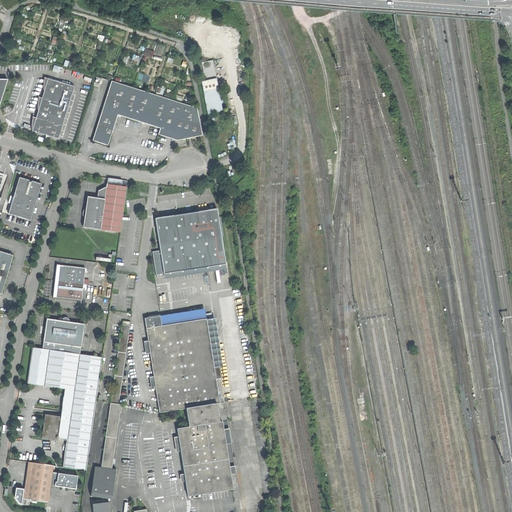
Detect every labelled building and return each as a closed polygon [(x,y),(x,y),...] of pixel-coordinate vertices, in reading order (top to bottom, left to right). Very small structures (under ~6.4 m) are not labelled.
[(154,52),(145,49),(143,55),(152,58),(154,52)] [(201,63),(205,81),(216,79),(213,61),(201,63)] [(48,79),(32,131),(59,139),(74,86),(48,79)] [(202,82),(204,92),(218,89),(216,79),(205,81),(202,82)] [(97,134),(95,141),(110,145),(120,115),(123,116),(142,122),(153,125),(162,128),(160,134),(168,137),(179,140),(183,140),(203,135),(198,109),(113,82),(112,87),(106,105),(102,117),(97,134)] [(204,92),(208,114),(223,111),(222,104),(223,104),(223,102),(223,100),(221,101),(218,89),(204,92)] [(19,177),(8,214),(30,221),(41,184),(31,181),(31,182),(30,182),(29,182),(29,180),(19,177)] [(109,178),(108,185),(122,187),(123,180),(113,179),(109,178)] [(86,223),(86,228),(101,230),(120,232),(123,216),(127,187),(128,181),(123,180),(122,187),(108,185),(108,186),(106,199),(98,198),(90,197),(89,203),(88,202),(87,202),(86,210),(85,210),(84,211),(84,213),(83,215),(84,217),(85,217),(84,223),(86,223)] [(98,191),(98,198),(106,199),(108,186),(98,191)] [(160,251),(164,274),(226,264),(221,237),(218,217),(217,209),(194,213),(155,219),(160,251)] [(155,216),(155,219),(194,213),(194,210),(155,216)] [(0,251),(0,293),(1,294),(7,274),(13,255),(0,251)] [(156,275),(164,274),(160,251),(153,252),(156,275)] [(226,264),(164,274),(165,279),(226,270),(226,264)] [(55,280),(53,297),(82,300),(85,268),(57,265),(55,280)] [(161,316),(162,326),(207,319),(206,309),(161,316)] [(162,326),(161,316),(152,317),(145,318),(147,328),(162,326)] [(45,334),(42,349),(49,350),(77,354),(78,347),(81,347),(84,324),(69,322),(69,321),(69,320),(68,319),(67,318),(66,318),(65,318),(64,318),(63,319),(62,319),(62,320),(62,321),(47,319),(45,334)] [(147,328),(160,413),(187,409),(217,404),(220,404),(216,380),(207,320),(207,319),(162,326),(147,328)] [(216,319),(207,320),(216,380),(222,379),(220,367),(223,366),(216,319)] [(111,403),(118,404),(130,326),(122,325),(111,403)] [(37,385),(44,386),(49,350),(42,349),(32,348),(30,365),(27,384),(37,385)] [(63,464),(63,467),(86,470),(103,358),(80,354),(77,354),(49,350),(44,386),(65,389),(75,391),(67,440),(66,444),(63,464)] [(57,439),(67,440),(75,391),(65,389),(61,417),(57,439)] [(122,405),(118,404),(111,403),(101,468),(112,469),(120,412),(121,412),(122,405)] [(186,481),(188,497),(233,490),(231,475),(236,473),(235,466),(230,467),(226,444),(231,443),(229,429),(224,430),(223,422),(220,423),(217,404),(187,409),(190,427),(178,429),(179,437),(174,437),(176,452),(181,451),(185,474),(180,475),(181,482),(186,481)] [(45,414),(42,439),(57,441),(57,439),(61,417),(45,414)] [(25,490),(24,489),(23,498),(25,499),(48,502),(50,486),(52,472),(53,465),(33,463),(30,484),(26,483),(26,487),(25,490)] [(116,470),(112,469),(101,468),(95,467),(91,496),(103,498),(107,498),(112,499),(116,470)] [(78,476),(52,472),(50,486),(76,489),(78,476)] [(25,499),(23,498),(24,489),(16,488),(15,497),(20,503),(24,504),(25,499)] [(92,501),(93,511),(109,511),(108,500),(107,500),(103,500),(92,501)]
